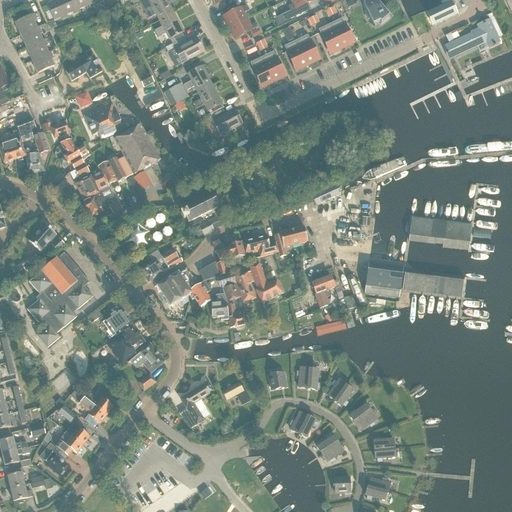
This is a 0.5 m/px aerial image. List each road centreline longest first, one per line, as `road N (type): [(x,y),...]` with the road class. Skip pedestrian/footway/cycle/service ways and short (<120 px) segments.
road 1 (residential): [(196,0),(263,114),(425,39)]
road 2 (residential): [(347,511),(358,495),(356,457),(337,425),(306,406),(280,403),(241,442),(203,458)]
road 3 (residential): [(301,217),(213,236),(191,261),(135,295)]
road 4 (residential): [(141,414),(168,382),(174,358),(135,295)]
road 5 (residential): [(209,188),(150,201),(86,238)]
road 6 (residential): [(57,511),(141,414)]
